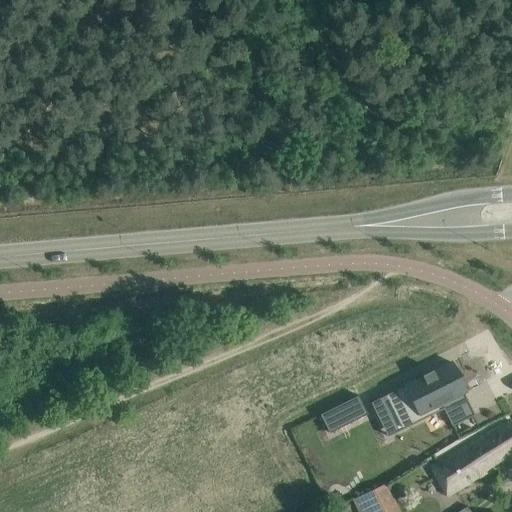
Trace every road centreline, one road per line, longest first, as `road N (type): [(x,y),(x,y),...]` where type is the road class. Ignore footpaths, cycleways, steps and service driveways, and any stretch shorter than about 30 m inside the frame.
road 1 (track): [(511,381),(503,382),(461,321),(424,296),(393,291),(306,315),(0,450)]
road 2 (secondary): [(336,228),(0,257)]
road 3 (secondary): [(511,194),(463,197),(336,228)]
road 4 (secondary): [(336,228),(511,231)]
